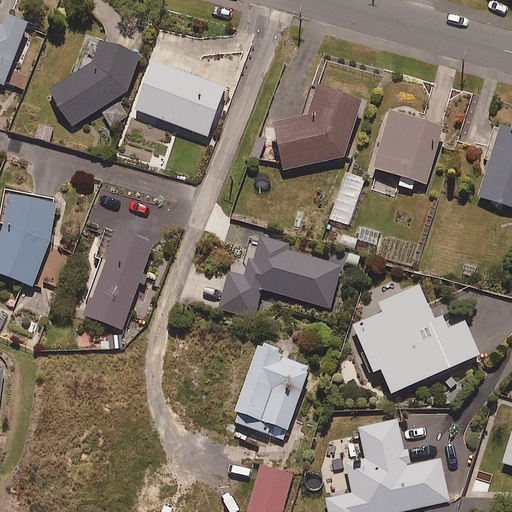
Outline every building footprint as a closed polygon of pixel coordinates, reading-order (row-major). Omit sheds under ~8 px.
[(0,84),(4,86),(28,24),(5,15),(1,26),(0,25),(0,84)] [(139,58),(98,46),(92,66),(51,90),(74,127),(128,94),(139,58)] [(226,89),(153,62),(134,112),(207,140),(226,89)] [(363,103),(316,87),(307,117),(271,125),(282,173),(345,159),(363,103)] [(128,117),(120,103),(102,113),(110,128),(128,117)] [(444,129),(389,112),(371,169),(426,186),(444,129)] [(39,124),(33,139),(49,144),(54,129),(39,124)] [(511,131),(498,127),(474,198),(511,210),(511,131)] [(364,180),(345,173),(330,219),(349,226),(364,180)] [(54,208),(6,194),(4,228),(0,235),(0,275),(31,285),(52,241),(54,208)] [(153,245),(114,231),(82,316),(122,330),(153,245)] [(248,259),(243,274),(226,269),(213,312),(253,324),(263,291),(328,310),(340,268),(285,251),(286,247),(260,239),(254,261),(248,259)] [(363,325),(390,391),(486,351),(472,317),(445,328),(428,288),(385,306),(388,314),(363,325)] [(215,326),(197,321),(191,343),(209,348),(215,326)] [(284,357),(259,348),(237,412),(288,430),(306,375),(280,366),(284,357)] [(327,496),(330,511),(400,511),(451,500),(441,455),(414,461),(403,415),(361,425),(363,451),(347,477),(350,491),(327,496)] [(282,511),(292,474),(257,466),(245,511),(282,511)]
